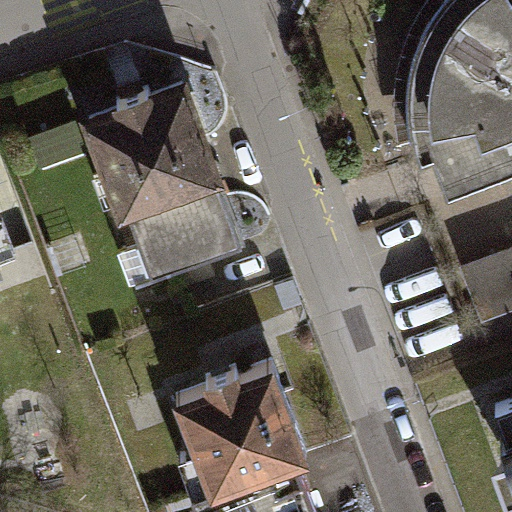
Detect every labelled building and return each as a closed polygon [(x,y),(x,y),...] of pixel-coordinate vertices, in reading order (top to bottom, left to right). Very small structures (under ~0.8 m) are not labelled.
[(454,186),(511,163),(511,0),(431,0),(429,4),(419,20),(413,33),(406,53),(401,81),(401,99),(403,126),(412,156),(424,152),(432,173),(439,191),(454,186)] [(233,240),(173,79),(143,91),(140,83),(108,95),(111,103),(81,114),(115,204),(117,204),(143,273),(233,240)] [(511,236),(452,260),(473,317),(511,302),(511,236)] [(263,356),(168,391),(201,481),(202,484),(258,463),(266,486),(297,475),(288,453),(298,449),(263,356)] [(511,392),(488,402),(500,434),(493,437),(511,488),(511,392)] [(183,487),(192,511),(310,511),(297,475),(266,486),(258,463),(202,484),(201,481),(183,487)]
